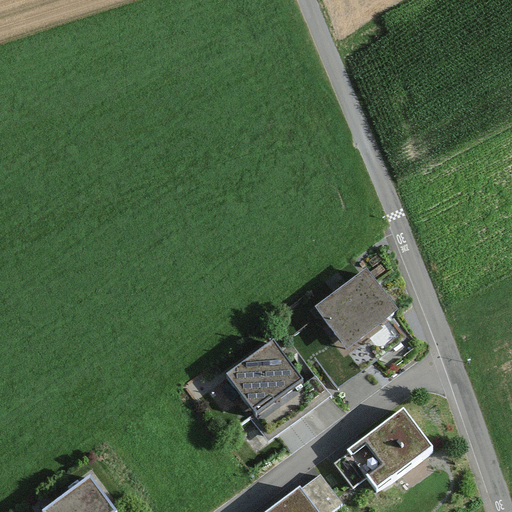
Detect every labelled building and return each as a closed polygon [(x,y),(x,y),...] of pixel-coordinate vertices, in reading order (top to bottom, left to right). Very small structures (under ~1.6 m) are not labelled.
[(372,275),(322,313),(355,356),(405,317),(372,275)] [(280,346),(229,381),(270,441),(330,399),(315,377),(306,383),(280,346)] [(439,454),(409,415),(341,466),(359,489),(366,483),(379,500),(439,454)] [(117,511),(95,481),(52,511),(117,511)] [(315,511),(301,493),(276,511),(315,511)]
